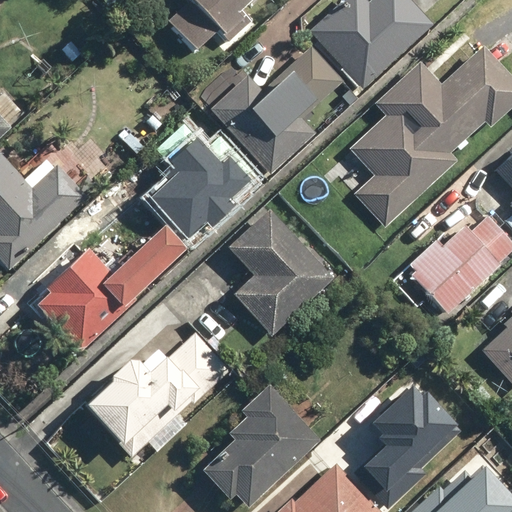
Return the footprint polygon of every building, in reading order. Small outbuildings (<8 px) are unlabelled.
[(191,0),(167,24),(195,52),(221,27),(232,39),(245,26),(235,16),(251,0),(191,0)] [(433,24),(411,0),(370,0),(368,2),(365,0),(341,0),(306,30),(356,89),(433,24)] [(339,82),(310,48),(262,92),(247,76),(210,110),(270,175),(315,134),(300,117),(339,82)] [(486,130),(511,105),(511,83),(478,48),(437,86),(416,63),(371,105),(382,117),(346,150),(372,177),(352,195),(383,228),(454,162),(447,154),(481,123),(486,130)] [(0,139),(12,128),(0,114),(0,139)] [(0,267),(5,273),(87,195),(50,156),(26,178),(0,150),(0,267)] [(511,158),(500,169),(511,183),(511,195),(505,201),(511,208),(511,158)] [(266,211),(225,249),(251,276),(230,296),(269,337),(332,279),(318,264),(321,261),(310,249),(306,253),(266,211)] [(511,250),(511,242),(487,214),(471,228),(465,221),(442,242),(436,236),(404,265),(446,310),(511,250)] [(80,351),(189,248),(167,225),(114,274),(89,248),(47,288),(51,292),(37,306),(80,351)] [(511,320),(481,352),(511,382),(511,320)] [(234,372),(194,330),(165,357),(153,343),(86,403),(136,459),(234,372)] [(324,440),(268,381),(237,409),(245,418),(230,432),(236,439),(201,473),(228,502),(236,494),(250,509),(324,440)] [(469,473),(464,467),(412,511),(511,511),(511,491),(484,460),(469,473)] [(379,511),(337,463),(278,511),(379,511)]
